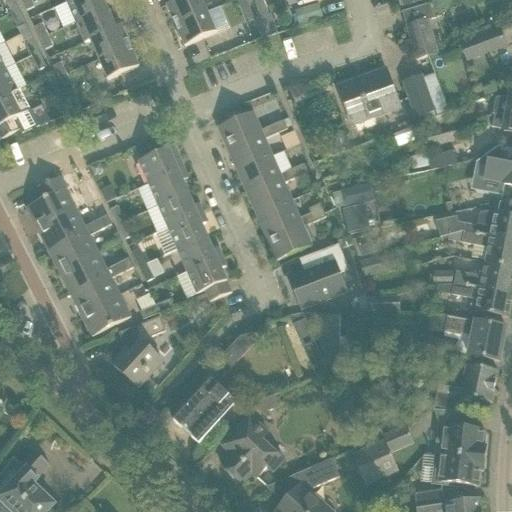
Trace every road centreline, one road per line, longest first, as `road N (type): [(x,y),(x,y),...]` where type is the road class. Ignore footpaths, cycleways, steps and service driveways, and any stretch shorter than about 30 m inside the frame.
road 1 (residential): [(183,115),(357,54),(367,29),(358,0)]
road 2 (residential): [(81,404),(85,383),(0,215)]
road 3 (residential): [(0,188),(183,115)]
road 4 (residential): [(257,286),(183,115)]
road 5 (residential): [(192,511),(81,404)]
road 6 (residential): [(183,115),(142,0)]
